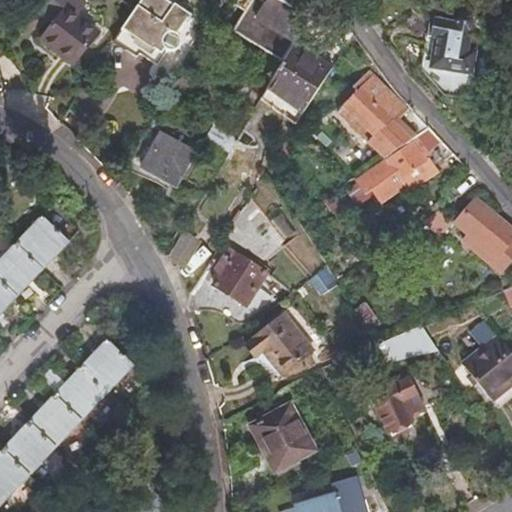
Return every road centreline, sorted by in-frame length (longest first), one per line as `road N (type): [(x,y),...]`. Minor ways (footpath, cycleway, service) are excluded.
road 1 (residential): [(137,259),(164,307),(205,511)]
road 2 (residential): [(365,41),(511,206)]
road 3 (residential): [(0,99),(83,164),(137,259)]
road 4 (residential): [(137,259),(77,295),(0,375)]
